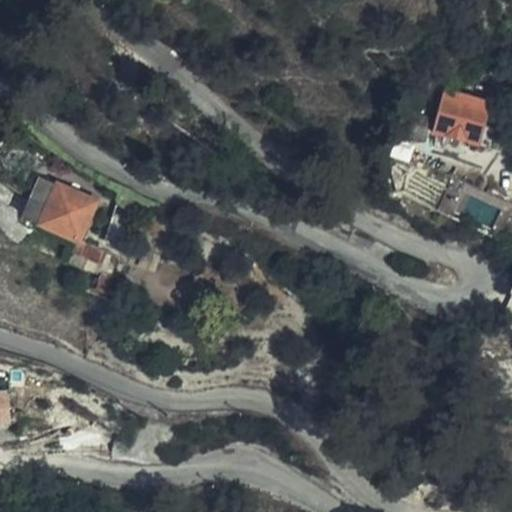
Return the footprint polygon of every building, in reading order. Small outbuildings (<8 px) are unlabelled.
[(471,143),(482,102),(438,92),(427,132),(471,143)] [(11,140),(4,135),(0,140),(0,151),(1,152),(11,140)] [(41,179),(33,197),(31,201),(24,217),(23,219),(76,241),(93,201),(41,179)] [(125,192),(123,192),(119,195),(117,199),(117,203),(119,207),(123,209),(126,209),(129,208),(131,206),(133,203),(134,199),(134,197),(133,196),(131,194),(129,193),(128,192),(125,192)] [(24,217),(31,201),(16,195),(9,210),(24,217)] [(119,248),(130,213),(114,207),(102,242),(119,248)] [(75,243),(66,264),(107,275),(113,259),(75,243)] [(101,290),(106,279),(95,274),(90,285),(101,290)] [(122,338),(126,328),(106,321),(102,330),(122,338)] [(511,331),(497,333),(496,334),(498,336),(499,338),(499,339),(500,341),(500,342),(500,345),(511,343),(511,331)] [(0,421),(8,422),(9,403),(0,402),(0,421)]
